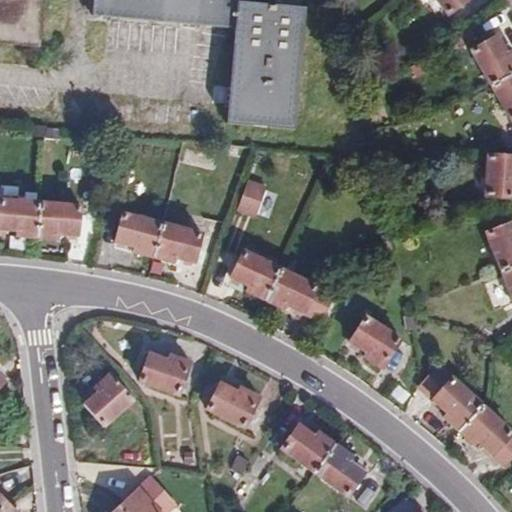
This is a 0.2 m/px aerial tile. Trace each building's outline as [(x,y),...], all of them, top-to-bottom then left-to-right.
[(42,0),(0,0),(0,42),(38,46),(42,0)] [(235,0),(91,0),(89,17),(232,30),(224,123),(291,129),(304,8),(235,3),(235,0)] [(431,0),(444,17),(467,0),(431,0)] [(352,26),(345,17),(337,22),(343,32),(352,26)] [(500,54),(491,36),(465,48),(500,118),(511,112),(511,66),(505,52),(500,54)] [(459,76),(453,78),(449,81),(453,91),(464,86),(459,76)] [(103,156),(90,155),(89,180),(102,181),(103,156)] [(507,159),(477,159),(478,200),(511,200),(511,179),(509,179),(507,159)] [(127,176),(111,172),(106,195),(122,199),(127,176)] [(255,217),(265,185),(244,178),(234,210),(255,217)] [(9,237),(52,241),(53,236),(74,237),(78,207),(0,198),(0,230),(10,232),(9,237)] [(199,234),(120,214),(113,245),(133,249),(131,255),(171,266),(174,260),(204,267),(213,231),(201,227),(199,234)] [(511,236),(505,221),(480,232),(510,310),(511,309),(511,236)] [(467,253),(461,239),(448,244),(454,259),(467,253)] [(315,287),(243,254),(233,275),(249,283),(247,288),(288,307),(290,304),(312,313),(314,315),(323,294),(314,290),(315,287)] [(491,326),(497,337),(511,327),(511,312),(511,313),(491,326)] [(384,366),(400,341),(367,319),(350,344),(369,356),(366,360),(382,370),(384,366)] [(440,356),(452,368),(470,348),(458,335),(440,356)] [(410,347),(400,341),(384,366),(394,373),(410,347)] [(166,362),(148,357),(138,385),(189,403),(198,378),(184,373),(187,364),(168,358),(166,362)] [(134,396),(118,376),(99,391),(102,395),(86,407),(105,432),(141,404),(134,396)] [(444,377),(425,399),(440,412),(437,416),(466,443),(470,440),(485,453),(488,452),(504,468),(511,459),(511,423),(506,432),(444,377)] [(239,391),(220,382),(206,408),(243,427),(244,425),(257,433),(269,410),(256,403),(260,396),(241,386),(239,391)] [(352,455),(317,430),(314,434),(297,422),(281,445),(347,494),(364,471),(349,460),(352,455)] [(137,446),(135,468),(158,471),(153,442),(143,441),(142,448),(137,446)] [(234,455),(227,470),(240,476),(247,460),(234,455)] [(383,485),(364,471),(347,494),(367,509),(383,485)] [(235,511),(252,487),(241,480),(224,506),(234,511),(235,511)] [(132,494),(114,511),(115,511),(162,511),(168,505),(150,486),(137,499),(132,494)] [(420,511),(412,503),(402,511),(420,511)]
